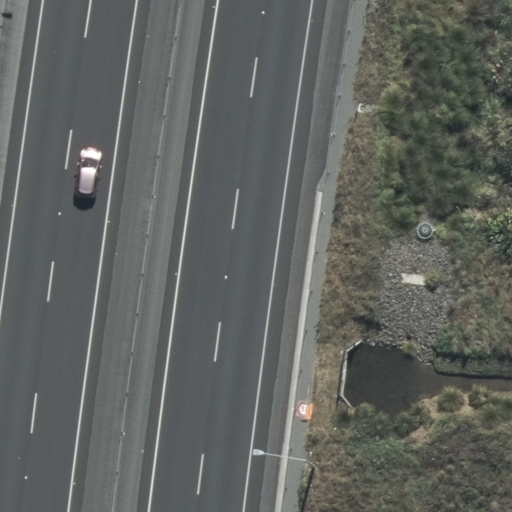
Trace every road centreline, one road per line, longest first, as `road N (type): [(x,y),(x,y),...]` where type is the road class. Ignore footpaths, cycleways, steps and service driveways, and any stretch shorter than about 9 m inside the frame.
road 1 (motorway): [(20,511),(89,0)]
road 2 (motorway): [(263,0),(195,511)]
